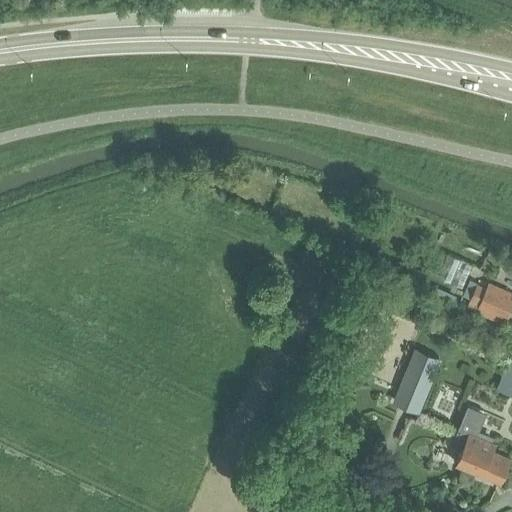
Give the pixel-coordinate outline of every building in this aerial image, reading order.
[(441,277),(465,283),(471,257),(447,252),(441,277)] [(503,273),(511,275),(511,258),(507,257),(503,273)] [(477,282),(470,299),(508,316),(511,307),(511,297),(510,297),(511,292),(511,291),(489,282),(487,286),(477,282)] [(416,349),(395,401),(419,411),(440,358),(416,349)] [(511,360),(509,359),(496,388),(511,395),(511,360)] [(468,404),(454,438),(465,442),(456,463),(500,481),(510,457),(493,449),(495,443),(475,434),(484,411),(468,404)]
